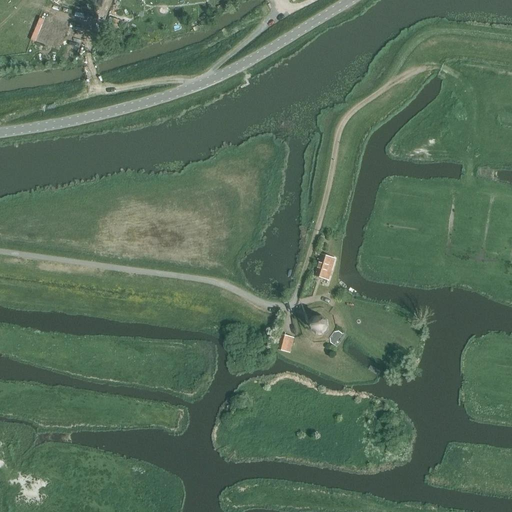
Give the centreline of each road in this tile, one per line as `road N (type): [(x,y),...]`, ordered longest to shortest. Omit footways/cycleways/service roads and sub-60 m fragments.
road 1 (tertiary): [(351,0),(201,84),(0,134)]
road 2 (track): [(295,295),(342,125),(387,86)]
road 3 (track): [(387,86),(436,67),(471,85),(477,106),(469,180)]
